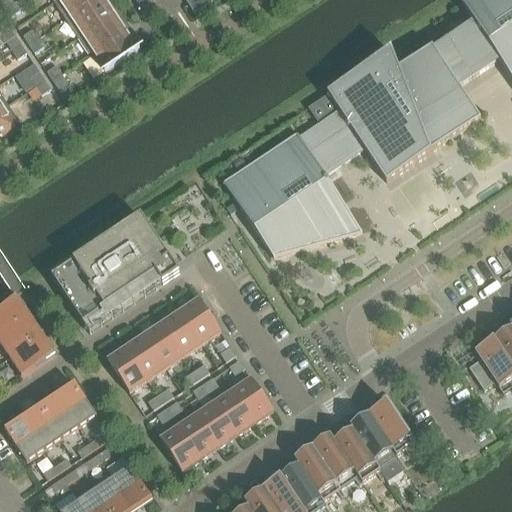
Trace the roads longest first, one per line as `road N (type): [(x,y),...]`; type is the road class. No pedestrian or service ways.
road 1 (residential): [(312,426),(210,269),(0,402)]
road 2 (residential): [(312,426),(511,293)]
road 3 (residential): [(181,511),(312,426)]
